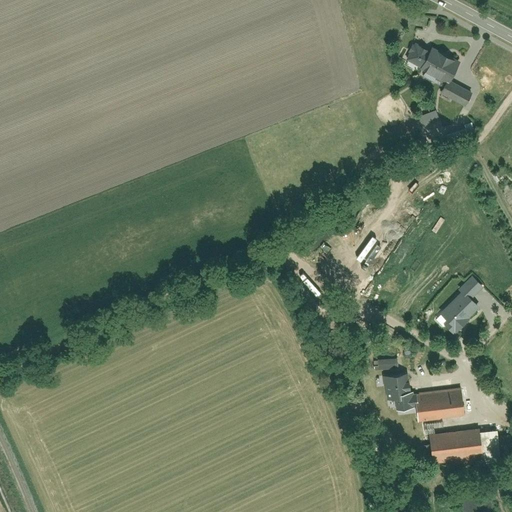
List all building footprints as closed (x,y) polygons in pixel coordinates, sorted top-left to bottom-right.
[(423,46),(410,39),(400,55),(444,81),(438,90),(459,103),(468,89),(449,78),(459,61),(426,41),(423,46)] [(417,113),(419,124),(435,120),(432,109),(417,113)] [(461,122),(446,125),(448,134),(463,131),(461,122)] [(485,288),(473,276),(460,290),(463,293),(442,315),(449,322),(446,326),(455,335),(456,334),(457,335),(472,320),(471,319),(481,308),(473,300),(485,288)] [(374,371),(395,371),(395,358),(374,358),(374,371)] [(404,372),(380,374),(386,422),(461,412),(457,385),(407,391),(404,372)] [(474,425),(423,431),(426,464),(478,458),(474,425)]
